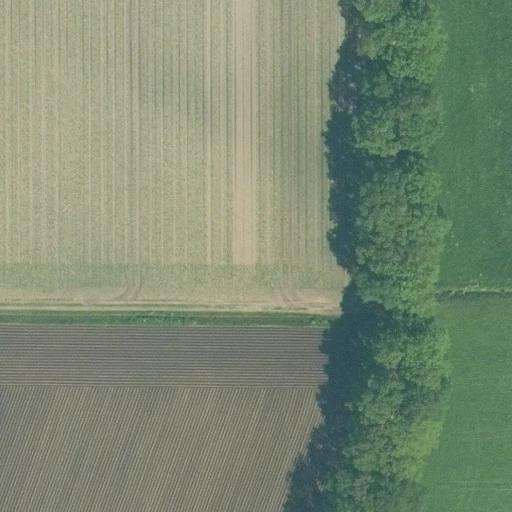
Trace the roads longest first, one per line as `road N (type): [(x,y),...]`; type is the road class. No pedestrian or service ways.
road 1 (track): [(354,511),(397,358),(396,0)]
road 2 (track): [(0,296),(397,299)]
